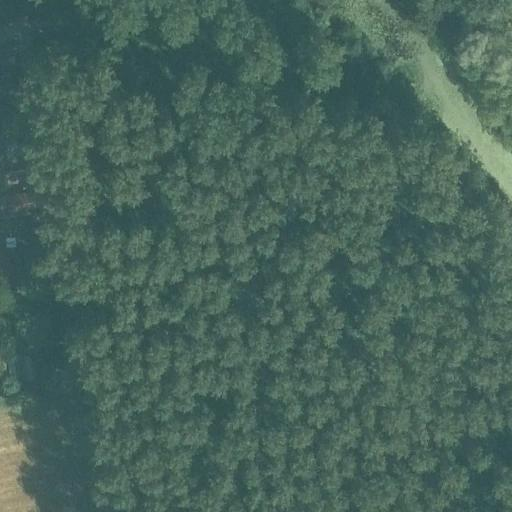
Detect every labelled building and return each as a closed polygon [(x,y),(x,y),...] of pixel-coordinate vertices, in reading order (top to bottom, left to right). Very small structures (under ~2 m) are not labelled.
[(0,49),(0,64),(15,62),(13,48),(0,49)] [(0,75),(0,98),(18,95),(14,73),(0,75)] [(0,108),(0,120),(21,117),(19,105),(0,108)] [(6,131),(0,132),(0,146),(19,143),(18,134),(6,136),(6,131)] [(39,180),(27,182),(28,191),(40,189),(39,180)] [(38,190),(7,195),(9,209),(40,204),(38,190)] [(0,220),(0,222),(2,233),(25,229),(24,217),(0,220)]
